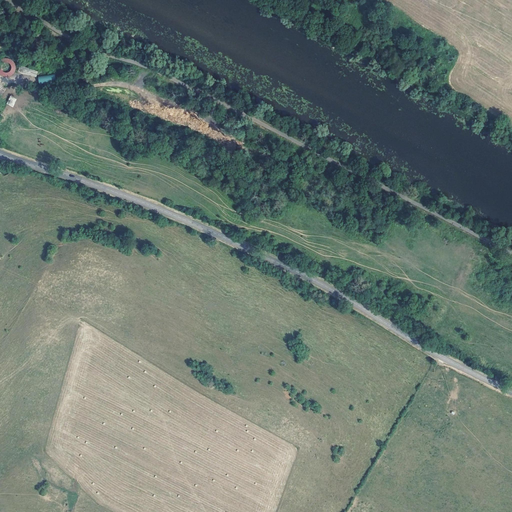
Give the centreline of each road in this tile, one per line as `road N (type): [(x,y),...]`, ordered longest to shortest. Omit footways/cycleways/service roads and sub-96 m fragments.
road 1 (secondary): [(511,392),(255,251),(0,153)]
road 2 (track): [(13,81),(62,93),(136,84),(149,68)]
